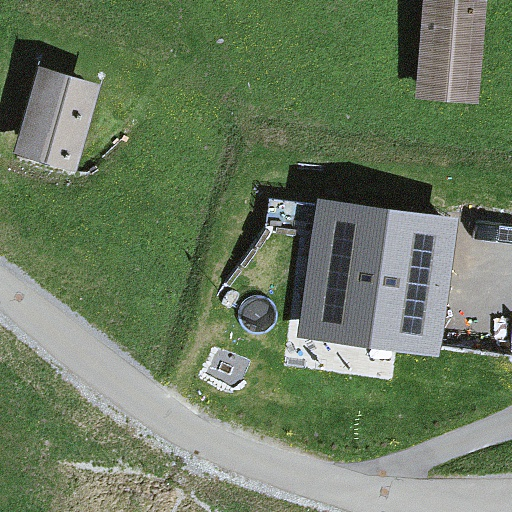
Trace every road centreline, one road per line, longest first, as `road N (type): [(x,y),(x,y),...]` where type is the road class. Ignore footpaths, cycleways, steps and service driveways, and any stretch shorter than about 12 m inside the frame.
road 1 (residential): [(0,291),(144,417),(295,481),(399,511)]
road 2 (track): [(333,492),(501,422),(511,410)]
